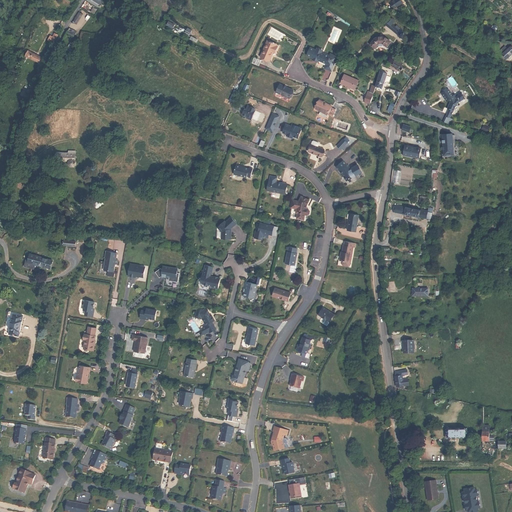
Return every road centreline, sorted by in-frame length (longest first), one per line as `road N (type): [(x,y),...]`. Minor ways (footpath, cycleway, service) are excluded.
road 1 (tertiary): [(383,195),(377,289),(408,511)]
road 2 (residential): [(226,53),(247,59),(265,23),(283,26),(304,41),(291,73),(354,102),(368,124),(392,131)]
road 3 (tertiary): [(0,215),(22,124),(83,0)]
road 4 (residential): [(286,331),(250,428),(250,511)]
road 5 (residential): [(59,477),(105,396),(118,315)]
road 6 (residential): [(59,477),(200,511)]
road 7 (tertiary): [(392,131),(425,56),(412,0)]
road 8 (residential): [(329,203),(318,277),(286,331)]
road 9 (residential): [(228,142),(303,170),(329,203)]
